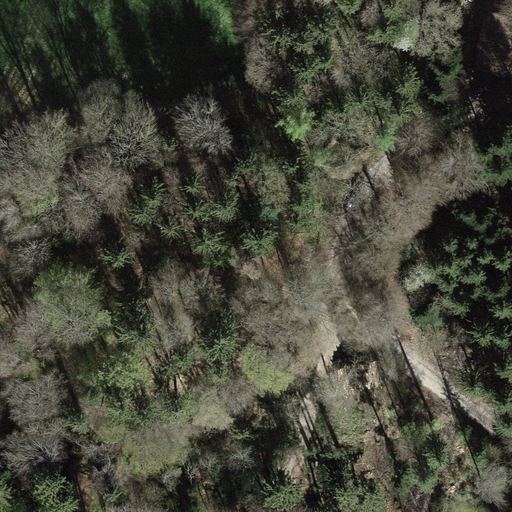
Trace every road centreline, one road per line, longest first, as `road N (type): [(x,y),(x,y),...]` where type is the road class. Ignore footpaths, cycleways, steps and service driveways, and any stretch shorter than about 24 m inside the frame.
road 1 (track): [(335,284),(311,398),(271,511)]
road 2 (track): [(335,284),(370,336),(511,436)]
road 3 (track): [(450,120),(366,184),(346,220)]
